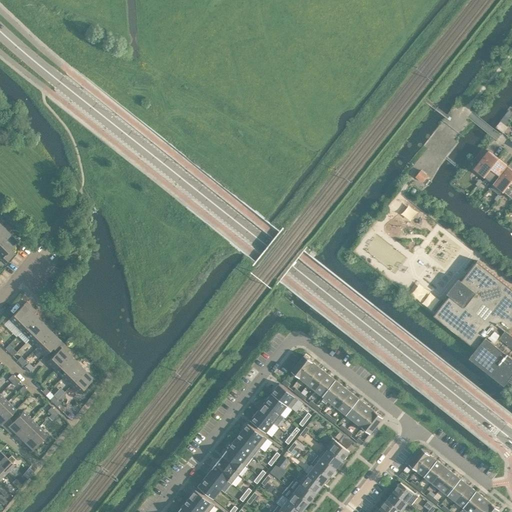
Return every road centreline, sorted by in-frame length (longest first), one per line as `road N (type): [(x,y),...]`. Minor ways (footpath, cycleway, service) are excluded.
road 1 (secondary): [(511,441),(0,32)]
road 2 (residential): [(156,511),(296,336),(414,431)]
